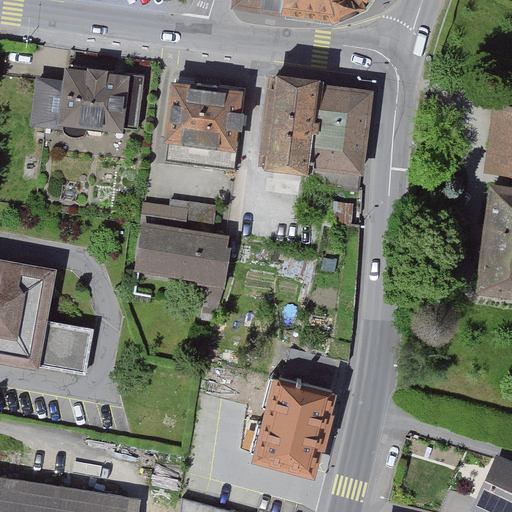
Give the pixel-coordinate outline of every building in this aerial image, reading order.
[(282,9),(283,0),(237,0),(237,2),(282,9)] [(362,2),(363,0),(283,0),(282,9),(335,16),(362,4),(362,2)] [(69,71),(68,83),(39,79),(34,121),(63,124),(68,133),(77,136),(86,131),(89,122),(138,128),(145,75),(91,68),(90,73),(69,71)] [(262,157),(313,163),(323,86),(273,79),(262,157)] [(234,169),(244,93),(236,91),(236,87),(218,85),(217,89),(175,83),(165,160),(234,169)] [(370,92),(323,86),(313,163),(311,184),(358,190),(370,92)] [(511,103),(497,101),(487,173),(511,175),(511,103)] [(301,182),(273,178),(271,192),(300,195),(301,182)] [(511,291),(511,188),(493,187),(479,287),(511,291)] [(337,206),(335,219),(359,224),(361,193),(359,193),(357,208),(337,206)] [(140,223),(145,224),(211,235),(216,205),(172,198),(171,207),(143,203),(140,223)] [(225,237),(211,235),(145,224),(138,266),(196,275),(196,279),(207,280),(203,305),(218,307),(231,264),(232,261),(228,261),(229,251),(225,250),(227,238),(225,237)] [(0,356),(85,372),(93,327),(43,318),(52,269),(0,259),(0,356)] [(284,377),(331,389),(339,359),(292,347),(284,377)] [(279,376),(259,454),(310,468),(331,389),(284,377),(279,376)] [(511,511),(511,465),(500,460),(478,508),(486,511),(511,511)] [(0,511),(131,511),(135,489),(0,470),(0,511)] [(234,511),(182,498),(180,511),(234,511)]
